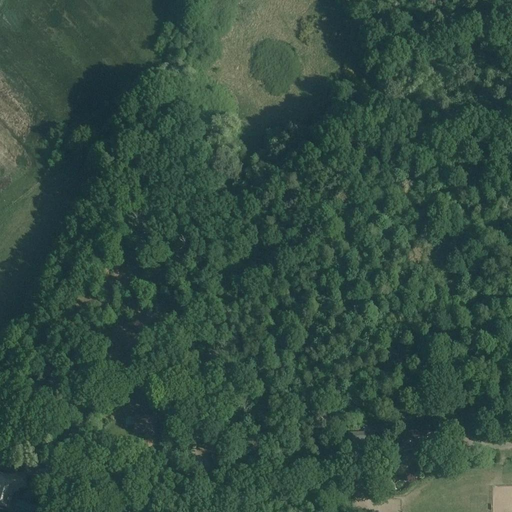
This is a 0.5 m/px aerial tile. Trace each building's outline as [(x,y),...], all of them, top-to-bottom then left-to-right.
[(152,451),(154,434),(156,418),(138,416),(137,427),(137,432),(145,433),(143,450),(152,451)] [(437,439),(435,429),(400,435),(404,452),(428,447),(427,441),(437,439)] [(357,449),(357,440),(361,440),(361,433),(348,433),(348,449),(357,449)] [(376,472),(377,479),(379,481),(383,481),(385,478),(385,471),(382,468),(378,469),(376,472)] [(0,506),(8,508),(13,490),(26,488),(24,475),(10,477),(10,478),(2,479),(4,476),(0,474),(0,506)] [(19,502),(16,511),(41,511),(42,509),(19,502)]
